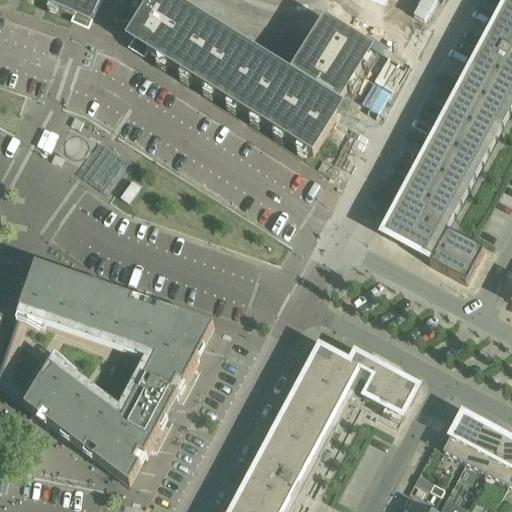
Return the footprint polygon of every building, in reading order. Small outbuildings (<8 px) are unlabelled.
[(27,0),(83,24),(93,0),(27,0)] [(383,9),(387,1),(384,0),(369,0),(369,1),(383,9)] [(511,3),(509,1),(500,17),(507,21),(501,31),(495,27),(486,43),(492,46),(485,58),(480,55),(471,72),(478,75),(473,85),(466,81),(458,97),(464,101),(459,110),(452,107),(444,123),(451,127),(446,136),(439,133),(430,149),(437,153),(432,162),(425,158),(416,175),(423,178),(418,188),(411,184),(403,200),(410,204),(404,214),(397,210),(389,227),(383,236),(382,238),(432,265),(430,269),(467,289),(484,256),(441,232),(511,98),(511,3)] [(335,121),(155,9),(132,47),(312,159),(335,121)] [(290,85),(334,112),(368,57),(324,30),(290,85)] [(75,121),(70,129),(79,133),(83,125),(75,121)] [(55,158),(51,165),(61,170),(64,163),(55,158)] [(0,377),(0,393),(130,492),(150,455),(168,422),(177,404),(195,371),(215,334),(36,272),(0,377)] [(374,383),(364,402),(403,423),(404,420),(405,420),(411,409),(411,408),(419,393),(416,392),(404,385),(404,386),(356,360),(351,369),(320,353),(311,370),(310,371),(317,374),(312,385),(305,381),(304,382),(305,382),(296,398),(296,399),(302,402),(297,413),(290,409),(290,410),(281,426),(287,430),(282,441),(275,437),(275,438),(267,454),(266,454),(272,458),(250,499),(244,496),(243,497),(244,497),(235,511),(294,511),(296,508),(290,505),(299,488),(305,491),(321,462),(315,459),(360,376),(374,383)] [(480,429),(481,427),(470,421),(469,423),(463,420),(461,424),(459,423),(455,431),(457,432),(443,457),(465,468),(485,432),(480,429)] [(485,432),(465,468),(487,480),(506,443),(501,440),(502,439),(491,432),(490,434),(485,432)] [(511,443),(511,446),(506,443),(487,480),(508,491),(511,483),(511,443)] [(430,496),(441,501),(445,494),(434,488),(430,496)] [(421,501),(425,495),(418,491),(414,498),(421,501)]
